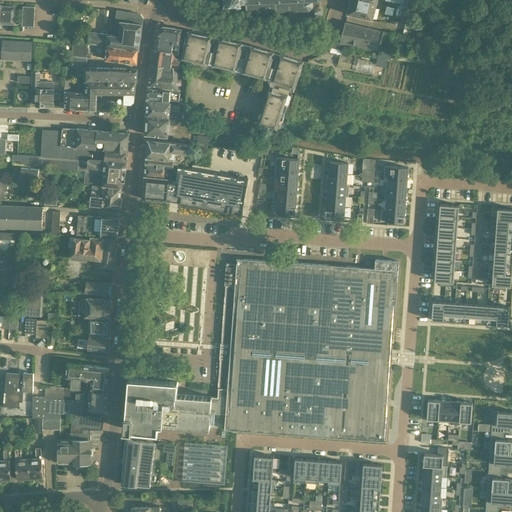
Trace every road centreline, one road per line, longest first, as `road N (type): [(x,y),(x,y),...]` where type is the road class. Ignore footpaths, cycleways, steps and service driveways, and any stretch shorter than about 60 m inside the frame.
road 1 (residential): [(417,246),(132,233)]
road 2 (residential): [(132,233),(106,496)]
road 3 (residential): [(235,511),(239,437),(402,449)]
road 4 (residential): [(155,10),(306,48),(327,34),(338,0)]
road 5 (residential): [(402,449),(417,246)]
road 6 (residential): [(417,246),(421,181),(511,187)]
road 7 (residential): [(140,120),(0,115)]
